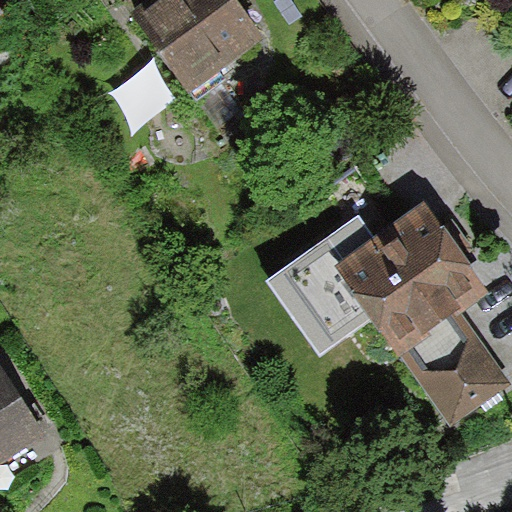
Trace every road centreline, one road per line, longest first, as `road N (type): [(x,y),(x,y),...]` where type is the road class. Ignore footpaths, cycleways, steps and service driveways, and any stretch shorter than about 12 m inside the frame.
road 1 (residential): [(359,0),(511,166)]
road 2 (residential): [(511,471),(373,511)]
